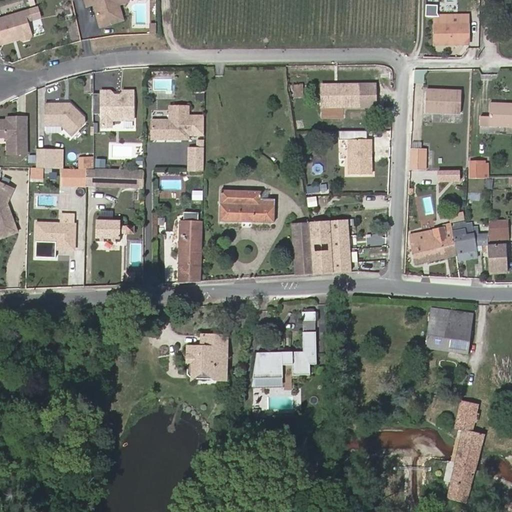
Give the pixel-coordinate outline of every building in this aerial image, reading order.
[(100,26),(114,21),(108,2),(116,0),(91,0),(93,3),(100,26)] [(126,0),(116,0),(108,2),(114,21),(122,19),(117,4),(127,1),(126,0)] [(467,14),(467,4),(435,5),(435,15),(467,14)] [(28,10),(0,18),(0,43),(7,42),(5,37),(18,34),(19,38),(23,40),(28,38),(30,34),(26,21),(31,19),(28,10)] [(468,44),(467,14),(435,15),(435,45),(468,44)] [(303,84),(293,84),(293,96),(303,96),(303,84)] [(333,85),(323,85),(323,107),(360,106),(360,85),(342,85),(342,87),(335,87),(333,85)] [(461,113),(461,91),(426,90),(426,112),(461,113)] [(109,91),(101,91),(100,128),(111,128),(111,121),(115,117),(119,117),(122,121),(133,121),(133,94),(122,94),(119,98),(115,98),(109,91)] [(84,118),(70,104),(44,104),(44,125),(61,125),(72,136),(84,124),(84,118)] [(480,118),(480,125),(511,126),(511,104),(490,104),(489,118),(480,118)] [(168,106),(168,119),(151,120),(151,139),(189,138),(188,106),(168,106)] [(25,118),(12,117),(12,122),(6,122),(6,121),(0,120),(0,136),(3,137),(6,140),(6,153),(25,154),(25,118)] [(203,170),(203,138),(198,138),(198,148),(188,148),(188,171),(203,170)] [(372,139),(350,139),(351,174),(372,174),(372,160),(370,159),(370,156),(372,154),(372,139)] [(410,149),(409,169),(426,170),(426,150),(410,149)] [(95,158),(95,167),(105,167),(105,158),(95,158)] [(468,178),(484,178),(484,162),(469,162),(468,170),(468,178)] [(35,168),(31,168),(31,179),(40,179),(41,168),(35,168)] [(63,185),(86,186),(86,169),(63,169),(63,185)] [(96,187),(137,188),(137,171),(96,169),(96,187)] [(0,237),(17,231),(10,210),(7,209),(5,210),(3,206),(13,188),(0,182),(0,237)] [(5,210),(7,209),(10,210),(7,202),(13,188),(3,206),(5,210)] [(193,190),(193,200),(203,200),(203,190),(193,190)] [(268,200),(261,199),(261,191),(221,190),(220,221),(274,223),(275,200),(268,200)] [(75,223),(75,213),(64,213),(64,223),(75,223)] [(120,226),(120,220),(96,220),(95,241),(120,242),(120,233),(133,234),(134,226),(120,226)] [(178,283),(199,282),(202,222),(180,221),(178,283)] [(332,273),(332,269),(351,268),(347,221),(309,223),(312,274),(332,273)] [(74,249),(75,223),(64,223),(36,223),(36,242),(55,242),(55,249),(74,249)] [(296,275),(312,274),(309,223),(292,224),(296,275)] [(452,228),(451,224),(451,223),(445,224),(446,228),(409,235),(415,264),(457,256),(452,228)] [(457,256),(475,252),(474,243),(479,242),(479,243),(482,243),(488,244),(488,235),(488,231),(477,233),(476,227),(471,228),(471,225),(452,228),(457,256)] [(488,231),(488,235),(506,234),(505,226),(489,226),(488,231)] [(482,243),(483,253),(489,252),(490,274),(508,272),(506,245),(488,246),(488,244),(482,243)] [(458,261),(477,257),(475,252),(457,256),(458,261)] [(135,282),(135,274),(126,274),(126,282),(135,282)] [(427,347),(468,353),(473,314),(432,308),(427,347)] [(315,321),(315,312),(303,312),(303,321),(315,321)] [(256,351),(252,377),(282,377),(282,364),(291,364),(291,375),(309,375),(309,365),(315,365),(315,332),(303,332),(303,352),(289,352),(283,352),(256,351)] [(200,347),(188,347),(188,356),(192,356),(192,363),(192,368),(192,370),(214,375),(214,381),(226,381),(226,336),(204,336),(204,347),(200,347)] [(192,370),(192,368),(187,368),(187,375),(192,380),(214,381),(214,375),(192,370)] [(282,386),(282,377),(252,377),(252,385),(282,386)] [(478,465),(481,451),(486,434),(473,431),(475,421),(477,421),(479,413),(477,412),(479,404),(462,400),(456,427),(463,429),(461,440),(455,461),(457,461),(448,498),(466,502),(478,465)]
